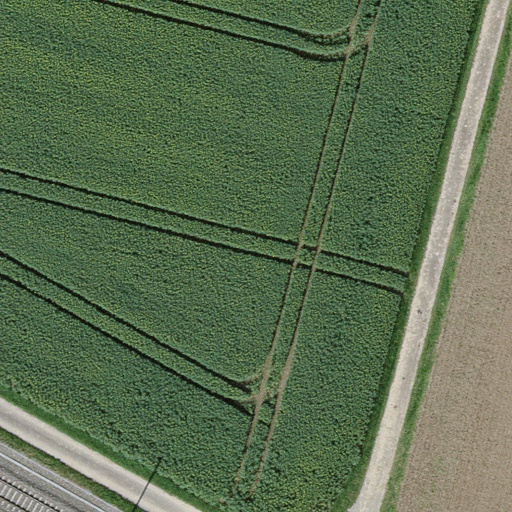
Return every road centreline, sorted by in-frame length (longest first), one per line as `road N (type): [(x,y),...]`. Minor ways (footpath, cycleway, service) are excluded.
road 1 (track): [(503,0),(377,511)]
road 2 (track): [(146,511),(0,427)]
